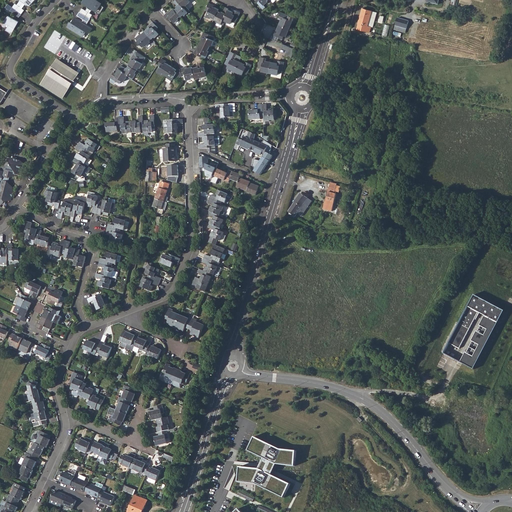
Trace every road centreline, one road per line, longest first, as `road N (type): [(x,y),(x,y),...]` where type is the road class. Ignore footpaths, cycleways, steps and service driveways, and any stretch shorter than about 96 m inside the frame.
road 1 (tertiary): [(232,357),(303,109)]
road 2 (residential): [(127,312),(174,289),(193,245),(187,103)]
road 3 (tertiary): [(357,396),(397,426),(458,496),(482,508)]
road 4 (residential): [(75,117),(10,73),(56,0)]
road 5 (tertiary): [(186,511),(227,373)]
road 6 (tertiary): [(240,370),(357,396)]
